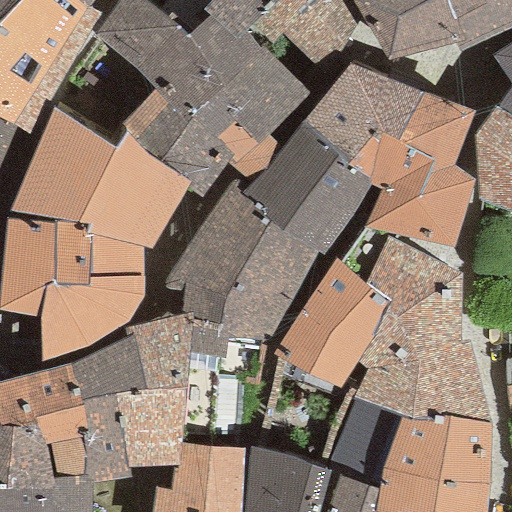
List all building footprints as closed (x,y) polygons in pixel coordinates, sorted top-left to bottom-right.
[(96,13),(85,9),(74,0),(19,0),(0,21),(0,120),(15,128),(26,135),(40,102),(96,13)] [(0,0),(0,21),(19,0),(0,0)] [(92,0),(74,0),(85,9),(92,0)] [(140,0),(119,0),(94,36),(154,89),(188,119),(263,51),(243,30),(234,39),(207,16),(186,36),(140,0)] [(209,0),(200,10),(207,16),(234,39),(243,30),(248,25),(273,0),(209,0)] [(273,0),(248,25),(271,43),(282,33),(321,72),(353,27),(336,0),(273,0)] [(481,0),(351,0),(387,62),(454,43),(463,41),(456,21),(485,5),(481,0)] [(511,0),(481,0),(485,5),(456,21),(463,41),(454,43),(459,52),(511,28),(511,0)] [(511,44),(493,57),(511,84),(495,107),(511,115),(511,44)] [(309,94),(263,51),(188,119),(232,157),(225,162),(231,169),(233,168),(266,135),(309,94)] [(421,94),(347,64),(301,121),(350,160),(375,133),(395,142),(421,94)] [(188,119),(154,89),(117,129),(123,133),(188,186),(199,198),(225,162),(232,157),(188,119)] [(347,165),(371,183),(381,189),(362,227),(451,248),(471,180),(451,166),(472,110),(421,94),(395,142),(375,133),(350,160),(347,165)] [(511,115),(495,107),(473,138),(477,202),(511,212),(511,115)] [(52,109),(4,219),(75,222),(114,149),(52,109)] [(0,163),(15,128),(0,120),(0,163)] [(350,160),(301,121),(244,189),(242,191),(240,195),(269,217),(316,254),(319,258),(322,253),(346,222),(371,183),(347,165),(350,160)] [(123,133),(114,149),(75,222),(91,235),(142,249),(149,250),(188,186),(123,133)] [(274,144),(266,135),(233,168),(244,178),(257,171),(268,158),(274,144)] [(242,191),(230,181),(229,183),(160,288),(182,291),(179,316),(190,313),(189,319),(217,324),(222,300),(269,217),(240,195),(242,191)] [(316,254),(269,217),(222,300),(217,324),(189,319),(187,354),(224,359),(226,340),(268,341),(316,254)] [(75,222),(4,219),(0,271),(0,310),(38,318),(40,361),(89,343),(127,323),(143,296),(142,249),(91,235),(75,222)] [(385,238),(364,285),(389,302),(356,364),(366,371),(355,392),(352,397),(404,420),(433,423),(438,415),(488,423),(467,342),(460,342),(458,275),(385,238)] [(364,285),(334,260),(300,310),(272,355),(277,358),(255,449),(316,467),(348,390),(355,392),(366,371),(356,364),(389,302),(364,285)] [(124,329),(126,338),(131,335),(145,390),(114,395),(126,468),(172,466),(178,466),(177,443),(184,391),(187,354),(189,319),(190,313),(179,316),(124,329)] [(126,338),(68,364),(87,436),(80,438),(83,479),(91,478),(91,484),(128,479),(126,468),(114,395),(145,390),(131,335),(126,338)] [(68,364),(0,382),(0,425),(37,422),(42,446),(46,446),(54,480),(83,479),(80,438),(87,436),(68,364)] [(484,511),(488,423),(438,415),(433,423),(404,420),(352,397),(355,392),(348,390),(316,467),(332,472),(377,487),(373,511),(484,511)] [(0,425),(0,488),(56,488),(54,480),(46,446),(42,446),(37,422),(0,425)] [(236,511),(243,449),(177,443),(178,466),(172,466),(169,491),(154,487),(150,511),(236,511)] [(255,449),(249,448),(244,511),(320,511),(332,472),(316,467),(255,449)] [(373,511),(377,487),(332,472),(320,511),(373,511)] [(0,488),(0,511),(91,511),(91,484),(91,478),(83,479),(54,480),(56,488),(0,488)]
